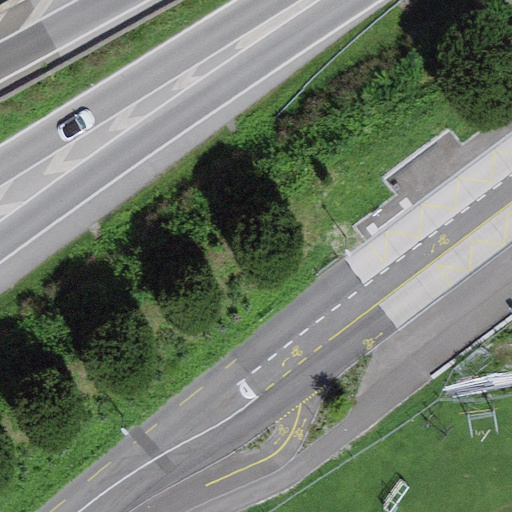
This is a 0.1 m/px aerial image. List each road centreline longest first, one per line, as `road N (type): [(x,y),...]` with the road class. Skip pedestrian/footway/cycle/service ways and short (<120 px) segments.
road 1 (residential): [(83,511),(213,398),(511,179)]
road 2 (trunk): [(0,242),(354,0)]
road 3 (primary): [(0,165),(265,0)]
road 4 (primary): [(108,0),(0,57)]
